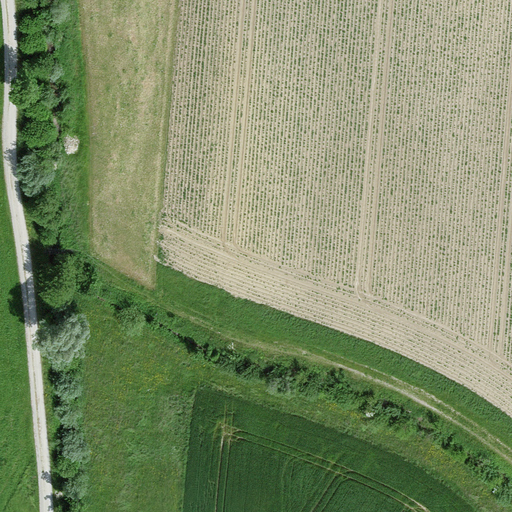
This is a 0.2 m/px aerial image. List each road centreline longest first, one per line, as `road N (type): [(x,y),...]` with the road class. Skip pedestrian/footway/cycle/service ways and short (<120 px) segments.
road 1 (track): [(22,239),(65,250),(213,328),(333,361),(445,409),(511,457)]
road 2 (track): [(46,511),(8,136),(6,0)]
